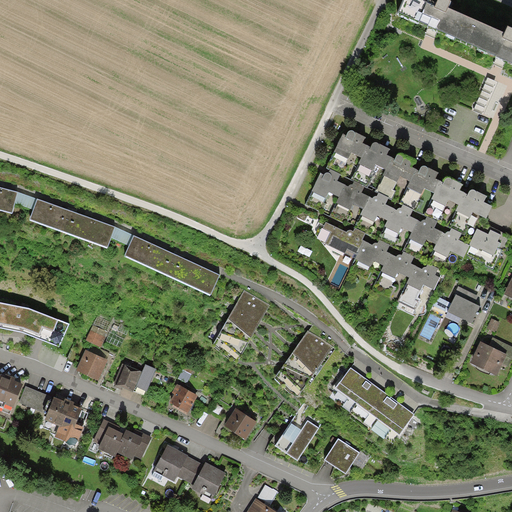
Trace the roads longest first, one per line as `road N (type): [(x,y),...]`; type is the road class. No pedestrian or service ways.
road 1 (track): [(443,387),(386,361),(300,277),(256,252),(121,194),(0,155)]
road 2 (residential): [(323,498),(0,353)]
road 3 (residential): [(511,176),(334,100)]
road 4 (tertiary): [(323,498),(366,487),(442,491),(511,481)]
road 5 (residential): [(256,252),(334,100)]
